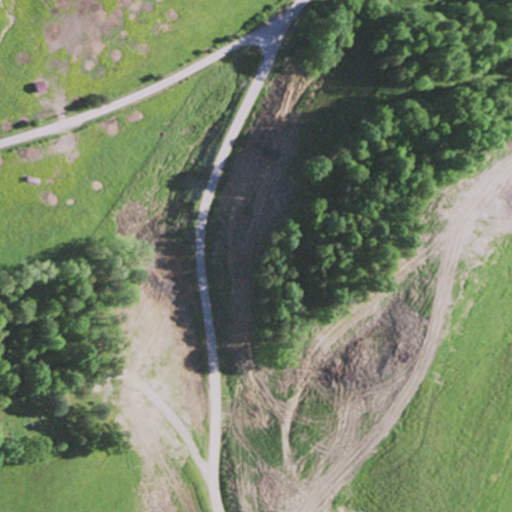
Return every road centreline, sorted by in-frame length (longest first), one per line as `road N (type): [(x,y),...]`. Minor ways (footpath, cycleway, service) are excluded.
road 1 (residential): [(302,0),(218,168),(203,223),(222,511)]
road 2 (trunk): [(251,511),(511,259)]
